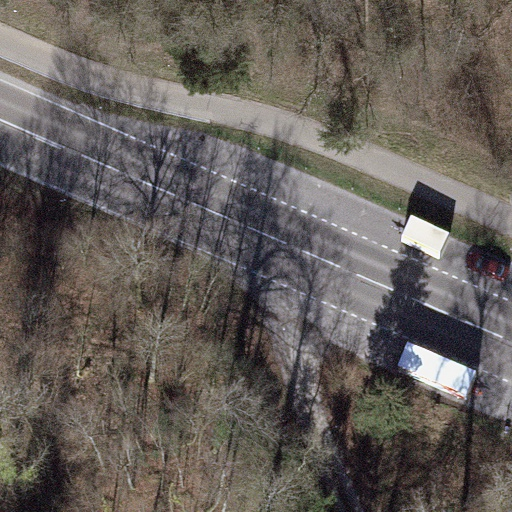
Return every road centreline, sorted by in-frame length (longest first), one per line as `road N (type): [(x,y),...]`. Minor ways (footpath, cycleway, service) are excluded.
road 1 (primary): [(0,120),(511,339)]
road 2 (track): [(351,511),(304,381),(291,315),(306,248)]
